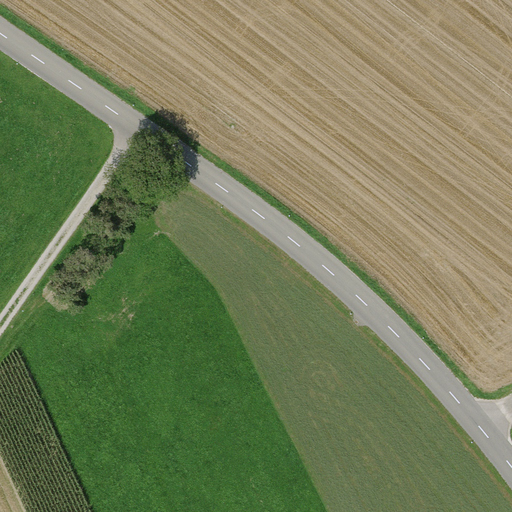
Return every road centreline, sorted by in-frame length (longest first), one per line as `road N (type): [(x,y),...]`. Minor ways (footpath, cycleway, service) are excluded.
road 1 (tertiary): [(511,466),(391,326),(306,251),(0,35)]
road 2 (track): [(0,334),(142,133)]
